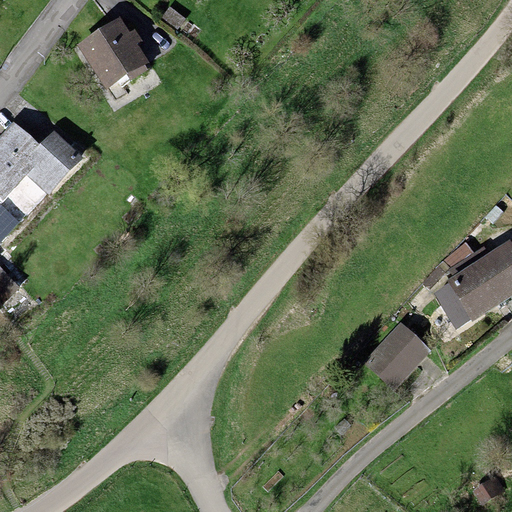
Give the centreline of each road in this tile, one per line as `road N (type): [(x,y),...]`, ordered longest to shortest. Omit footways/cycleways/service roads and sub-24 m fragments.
road 1 (residential): [(167,410),(331,213),(511,15)]
road 2 (residential): [(511,338),(351,470),(312,511)]
road 3 (unclassified): [(43,511),(167,410)]
road 4 (residential): [(72,0),(0,97)]
